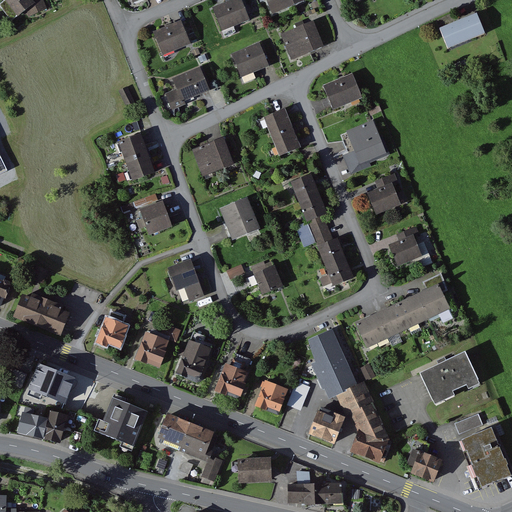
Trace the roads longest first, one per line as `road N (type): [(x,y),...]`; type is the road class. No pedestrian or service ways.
road 1 (residential): [(294,80),(374,288),(285,332),(243,327),(227,311),(165,141)]
road 2 (residential): [(417,493),(0,327)]
road 3 (tertiary): [(151,487),(0,443)]
road 4 (residential): [(165,141),(294,80)]
road 5 (residential): [(349,53),(459,0)]
road 6 (residential): [(165,141),(119,28)]
